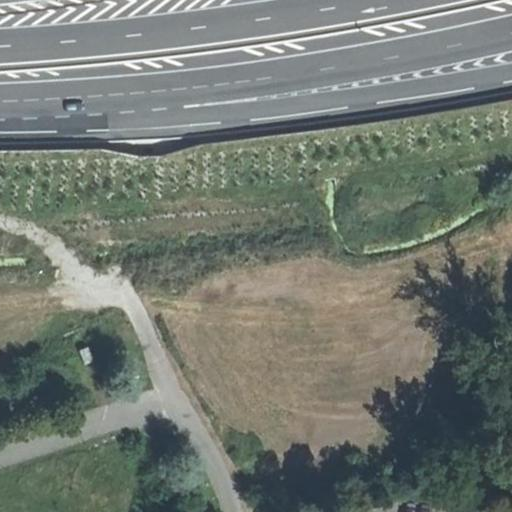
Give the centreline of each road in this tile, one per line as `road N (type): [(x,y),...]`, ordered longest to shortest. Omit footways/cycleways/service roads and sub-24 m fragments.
road 1 (motorway): [(0,99),(276,76),(511,30)]
road 2 (motorway): [(0,106),(189,114),(511,69)]
road 3 (motorway): [(371,0),(0,45)]
road 4 (unclassified): [(235,511),(180,400)]
